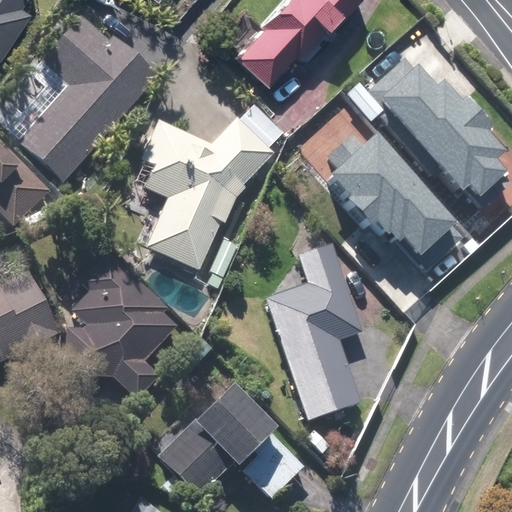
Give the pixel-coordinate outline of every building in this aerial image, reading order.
[(0,0),(0,60),(27,19),(16,12),(24,0),(0,0)] [(277,0),(262,16),(268,21),(228,62),(261,94),(350,1),(349,0),(277,0)] [(61,186),(151,78),(110,40),(103,48),(77,26),(24,88),(35,98),(2,136),(61,186)] [(412,53),(373,87),(479,204),(511,174),(511,138),(466,88),(454,99),(412,53)] [(141,251),(195,274),(223,207),(269,158),(231,122),(206,149),(193,144),(151,126),(133,167),(147,173),(138,196),(161,205),(141,251)] [(380,123),(331,161),(415,266),(464,228),(380,123)] [(0,222),(7,230),(44,194),(0,148),(0,222)] [(301,289),(259,303),(302,426),(357,407),(335,345),(357,338),(327,249),(291,261),(301,289)] [(155,378),(141,364),(173,331),(156,315),(161,310),(118,268),(106,256),(74,289),(82,297),(66,314),(84,332),(61,333),(63,383),(111,382),(131,402),(155,378)] [(0,364),(54,337),(21,273),(0,284),(0,364)] [(191,507),(233,467),(268,504),(300,473),(266,437),(223,391),(149,462),(191,507)] [(150,511),(131,499),(122,511),(150,511)]
